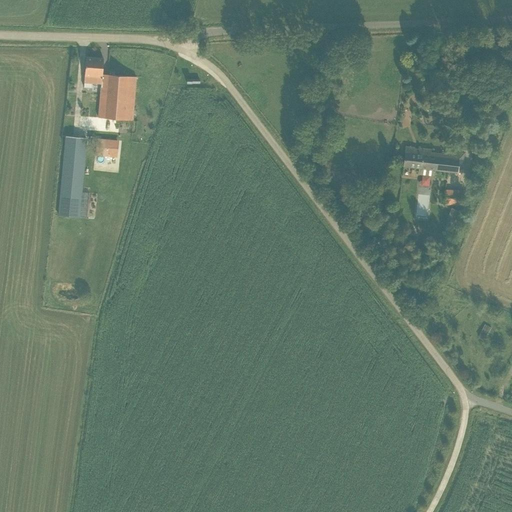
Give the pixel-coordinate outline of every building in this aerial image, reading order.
[(97,118),(133,120),(136,77),(102,75),(102,58),(85,57),(83,88),(91,88),(91,84),(100,84),(100,87),(99,87),(97,118)] [(446,117),(450,117),(454,116),(452,107),(448,108),(444,108),(446,117)] [(101,136),(96,135),(95,156),(114,157),(116,140),(100,139),(101,136)] [(60,214),(80,216),(86,138),(66,137),(60,214)] [(403,166),(461,173),(464,153),(446,151),(446,157),(430,155),(431,149),(418,148),(418,149),(414,148),(414,147),(405,146),(403,166)] [(316,183),(320,189),(325,185),(320,180),(316,183)] [(444,206),(463,207),(464,191),(444,190),(444,206)] [(456,223),(460,211),(451,208),(447,219),(456,223)]
